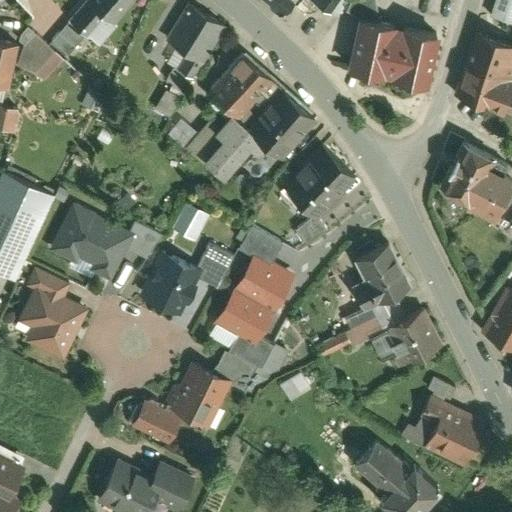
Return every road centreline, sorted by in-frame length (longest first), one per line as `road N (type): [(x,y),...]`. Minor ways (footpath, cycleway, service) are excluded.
road 1 (tertiary): [(502,405),(381,175)]
road 2 (tertiary): [(381,175),(324,92),(228,0)]
road 3 (residential): [(44,511),(104,392),(140,343)]
